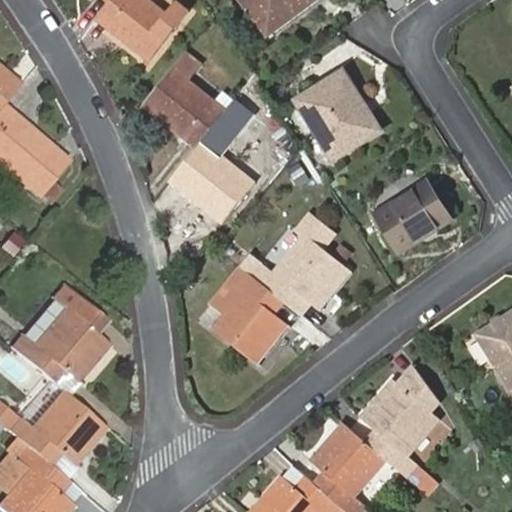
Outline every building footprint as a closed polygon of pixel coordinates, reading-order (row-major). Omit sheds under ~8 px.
[(111,0),(108,4),(95,21),(146,61),(186,11),(173,0),(164,12),(149,0),(111,0)] [(315,0),(242,0),(269,35),(315,0)] [(0,106),(2,105),(19,84),(0,67),(0,106)] [(174,68),(142,106),(196,149),(227,111),(215,102),(174,68)] [(345,71),(340,74),(368,116),(373,113),(345,71)] [(368,116),(340,74),(296,101),(333,161),(383,130),(373,113),(368,116)] [(224,92),(215,102),(227,111),(234,101),(224,92)] [(52,148),(2,105),(0,106),(0,164),(37,195),(59,166),(46,155),(51,149),(52,148)] [(196,149),(171,181),(222,222),(252,184),(213,152),(237,121),(227,111),(196,149)] [(65,160),(51,149),(46,155),(59,166),(65,160)] [(289,168),(296,186),(311,180),(304,162),(289,168)] [(452,221),(427,180),(375,214),(401,254),(452,221)] [(333,234),(310,215),(297,230),(305,236),(321,249),(333,234)] [(273,295),(285,304),(295,292),(307,301),(319,310),(349,271),(321,249),(305,236),(273,274),(263,266),(253,279),(273,295)] [(253,279),(239,269),(211,304),(223,316),(213,328),(257,363),(287,326),(264,306),(273,295),(253,279)] [(12,347),(63,390),(68,395),(108,344),(86,325),(97,312),(66,286),(55,298),(65,307),(32,344),(23,335),(12,347)] [(307,301),(295,292),(285,304),(296,313),(307,301)] [(511,313),(477,335),(511,389),(511,313)] [(387,461),(408,478),(418,467),(407,457),(439,421),(429,412),(438,402),(414,368),(399,385),(395,382),(362,419),(388,441),(379,453),(387,461)] [(26,447),(41,460),(53,445),(64,454),(76,464),(107,428),(68,395),(63,390),(32,428),(20,417),(8,431),(16,438),(26,447)] [(379,453),(344,422),(311,461),(334,481),(325,492),(347,511),(363,511),(366,509),(355,499),(387,461),(379,453)] [(51,488),(60,475),(52,468),(41,460),(26,447),(16,438),(6,449),(9,452),(28,469),(7,494),(0,502),(0,505),(8,511),(67,511),(72,506),(51,488)] [(485,447),(479,438),(470,445),(477,455),(485,447)] [(41,460),(52,468),(64,454),(53,445),(41,460)] [(28,469),(9,452),(0,462),(0,488),(7,494),(28,469)] [(347,511),(325,492),(322,490),(312,501),(285,477),(254,511),(347,511)]
